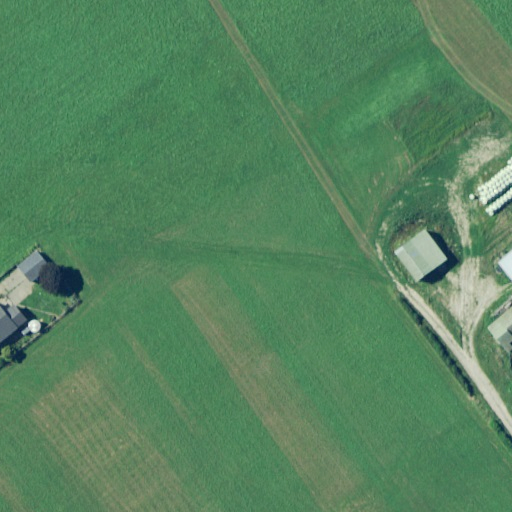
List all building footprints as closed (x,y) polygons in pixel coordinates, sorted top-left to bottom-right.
[(446,260),(424,231),(394,254),(416,283),(446,260)] [(51,267),(36,251),(18,267),(33,283),(51,267)] [(511,251),(497,264),(511,281),(511,251)] [(5,313),(0,306),(0,343),(28,321),(15,305),(5,313)] [(511,341),(511,308),(487,330),(507,353),(511,349),(511,347),(509,344),(511,341)] [(42,326),(35,319),(26,328),(33,335),(42,326)]
